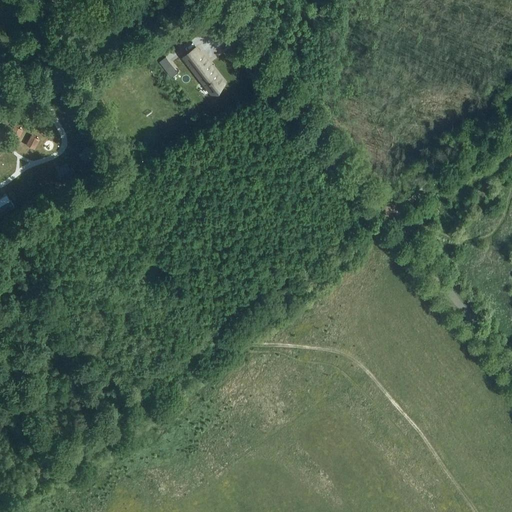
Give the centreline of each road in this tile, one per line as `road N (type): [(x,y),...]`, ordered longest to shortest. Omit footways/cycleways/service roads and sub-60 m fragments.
road 1 (track): [(222,342),(352,359),(425,440),(475,511)]
road 2 (tertiary): [(390,214),(227,0)]
road 3 (tertiary): [(511,375),(390,214)]
road 4 (unclassified): [(390,214),(511,123)]
